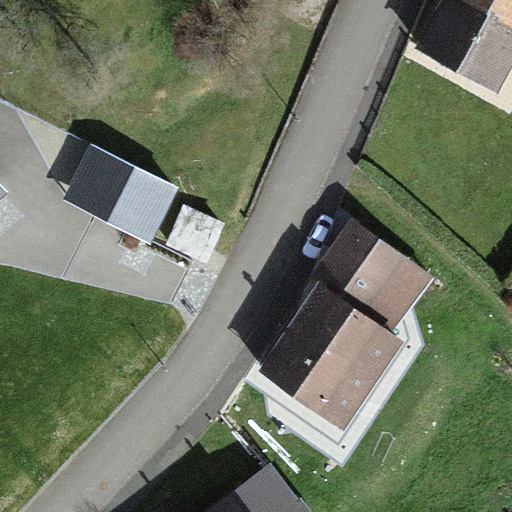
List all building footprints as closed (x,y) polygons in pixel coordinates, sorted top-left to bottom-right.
[(511,41),(511,22),(469,0),(445,0),(436,19),(420,49),(489,85),(511,41)] [(511,0),(469,0),(511,22),(511,0)] [(199,257),(214,223),(179,207),(163,241),(199,257)] [(342,232),(310,278),(325,288),(361,313),(393,267),(342,232)] [(361,313),(325,288),(295,331),(266,373),(324,413),(383,328),(361,313)] [(250,511),(241,500),(225,511),(250,511)]
